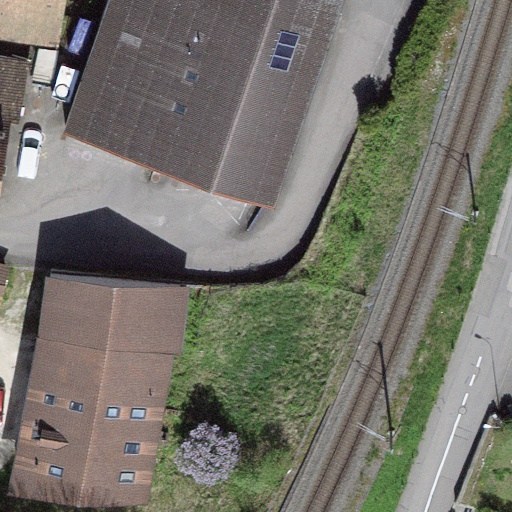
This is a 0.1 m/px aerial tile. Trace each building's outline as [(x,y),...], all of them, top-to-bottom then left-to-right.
[(0,0),(0,27),(54,37),(58,0),(0,0)] [(108,0),(65,127),(200,172),(261,0),(108,0)] [(261,0),(200,172),(272,197),(339,0),(261,0)] [(0,164),(8,115),(17,117),(27,59),(0,54),(0,164)] [(49,331),(20,485),(141,494),(151,429),(163,432),(166,419),(152,416),(155,404),(172,408),(185,345),(197,348),(205,284),(51,268),(44,330),(49,331)]
